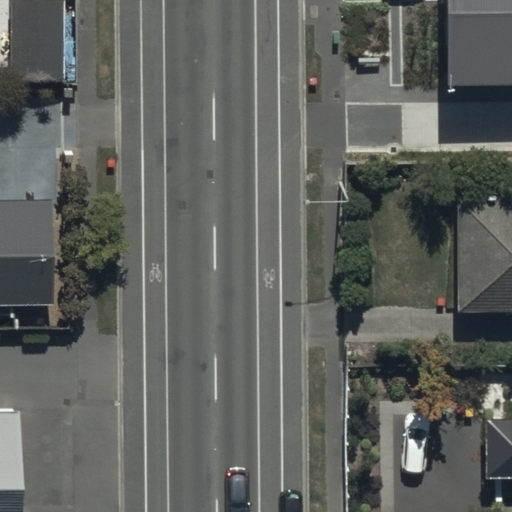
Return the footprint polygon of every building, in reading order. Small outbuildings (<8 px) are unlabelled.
[(61,0),(8,0),(10,84),(63,83),(61,0)] [(511,0),(447,0),(447,85),(511,84),(511,0)] [(511,198),(456,199),(457,310),(511,309),(511,198)] [(0,308),(51,308),(51,203),(0,203),(0,308)] [(0,511),(22,511),(22,410),(0,409),(0,511)] [(511,416),(486,417),(486,477),(511,476),(511,416)]
